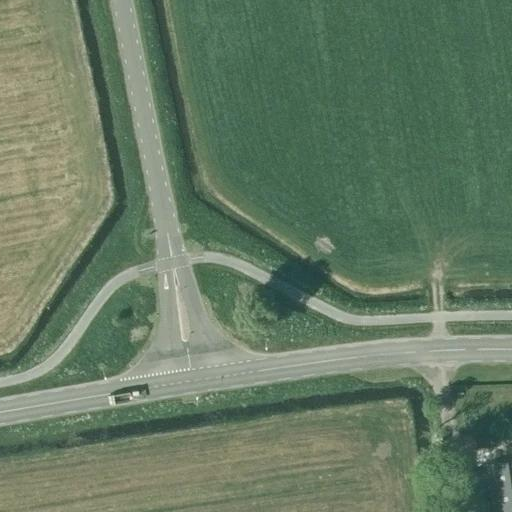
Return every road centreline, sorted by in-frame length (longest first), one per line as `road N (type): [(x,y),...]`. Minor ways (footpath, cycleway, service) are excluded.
road 1 (tertiary): [(210,379),(398,352),(511,349)]
road 2 (unclassified): [(172,269),(119,0)]
road 3 (tertiary): [(0,413),(174,384)]
